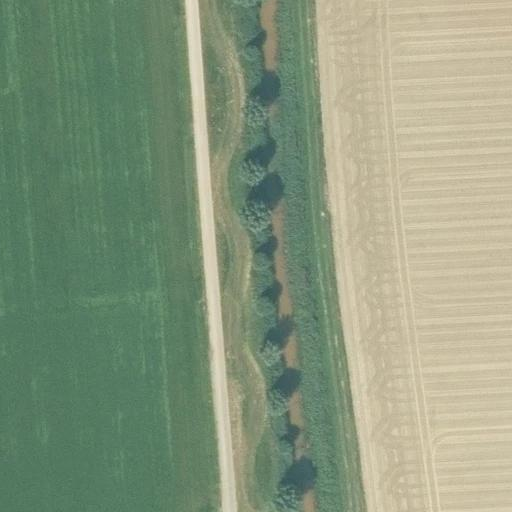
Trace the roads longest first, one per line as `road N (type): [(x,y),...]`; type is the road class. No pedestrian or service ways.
road 1 (track): [(300,0),(314,221),(352,511)]
road 2 (unclassified): [(190,0),(227,511)]
